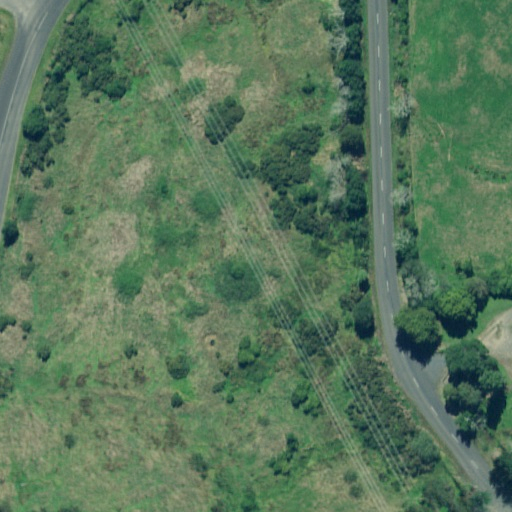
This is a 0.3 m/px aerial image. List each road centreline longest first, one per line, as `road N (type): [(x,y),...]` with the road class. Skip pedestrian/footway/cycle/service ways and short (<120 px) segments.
road 1 (unclassified): [(511,510),(425,401),(388,335),(378,0)]
road 2 (unclassified): [(0,142),(20,66),(50,9)]
